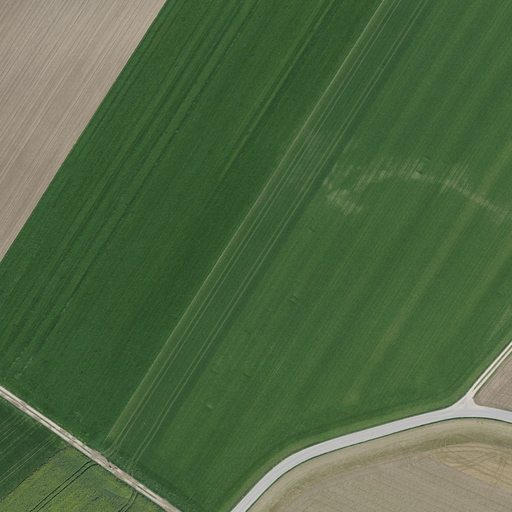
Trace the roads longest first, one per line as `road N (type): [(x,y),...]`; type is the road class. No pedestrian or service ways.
road 1 (unclassified): [(236,511),(292,460),(319,449),(460,409),(511,417)]
road 2 (track): [(173,511),(0,391)]
